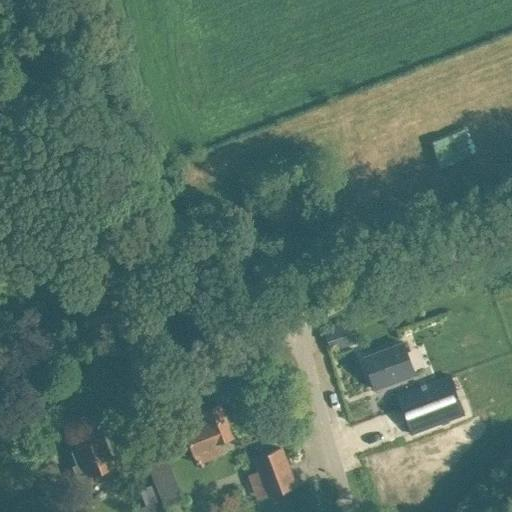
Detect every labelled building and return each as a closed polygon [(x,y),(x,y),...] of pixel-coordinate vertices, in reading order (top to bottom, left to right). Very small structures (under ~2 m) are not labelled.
[(256,179),(272,225),(325,206),(311,167),(297,172),(294,165),(256,179)] [(46,220),(52,239),(83,230),(77,211),(46,220)] [(116,266),(89,274),(97,299),(78,305),(87,332),(107,326),(106,321),(109,320),(110,323),(117,321),(116,318),(120,317),(117,306),(127,303),(116,266)] [(322,328),(326,340),(356,331),(352,318),(322,328)] [(375,389),(415,375),(402,342),(363,356),(375,389)] [(394,440),(461,415),(447,375),(379,400),(394,440)] [(196,462),(198,467),(203,465),(201,460),(220,453),(217,444),(233,436),(220,402),(201,409),(206,423),(184,431),(196,462)] [(102,433),(75,443),(87,476),(93,473),(96,482),(113,475),(110,467),(115,465),(102,433)] [(279,449),(253,458),(266,496),(293,486),(279,449)] [(148,483),(138,487),(144,503),(154,500),(148,483)] [(154,511),(151,503),(139,507),(141,511),(154,511)]
